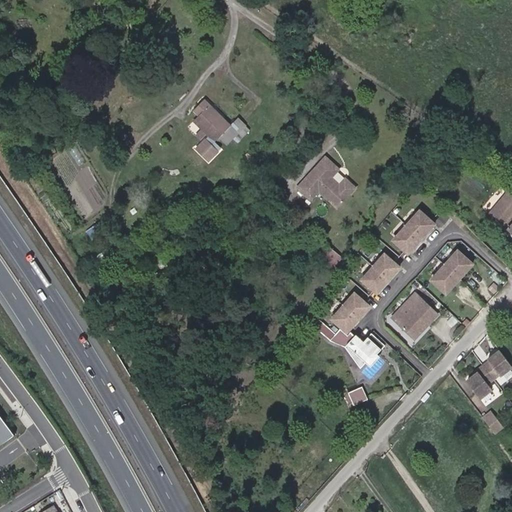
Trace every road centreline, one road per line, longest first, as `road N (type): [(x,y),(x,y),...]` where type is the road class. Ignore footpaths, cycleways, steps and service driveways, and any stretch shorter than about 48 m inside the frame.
road 1 (motorway): [(179,511),(80,337),(0,217)]
road 2 (residential): [(313,511),(511,294)]
road 3 (motorway): [(0,272),(145,511)]
road 4 (residential): [(71,471),(0,366)]
